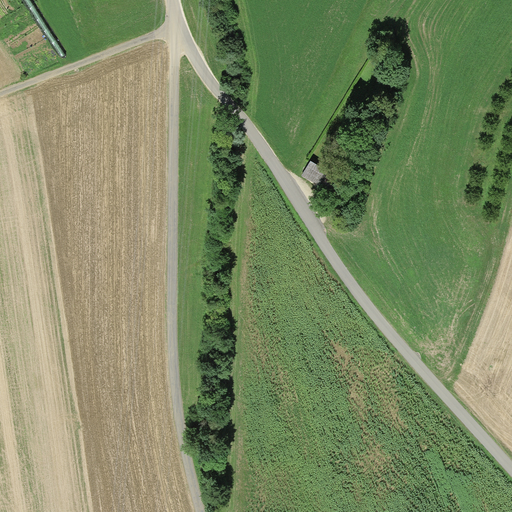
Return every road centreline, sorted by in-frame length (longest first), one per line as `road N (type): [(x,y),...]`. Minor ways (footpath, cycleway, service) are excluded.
road 1 (unclassified): [(511,468),(333,261),(172,29)]
road 2 (unclassified): [(197,511),(173,388),(172,29)]
road 3 (track): [(0,95),(172,29)]
